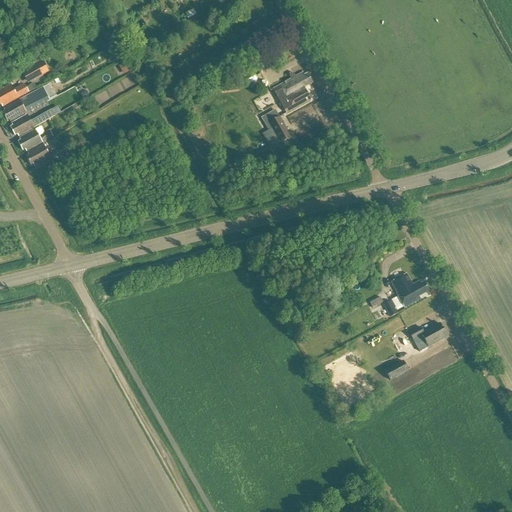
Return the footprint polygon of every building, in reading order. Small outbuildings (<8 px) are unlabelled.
[(200,21),(197,15),(188,20),(191,26),(200,21)] [(262,37),(246,45),(251,55),(266,47),(263,41),(280,32),(279,29),(281,28),(277,20),(274,22),(272,20),(266,23),(263,18),(252,24),(257,33),(259,32),(262,37)] [(237,61),(247,56),(243,48),(233,53),(237,61)] [(43,62),(21,74),(27,85),(49,73),(43,62)] [(273,91),(286,115),(309,102),(302,90),(312,84),(307,75),(304,77),(303,74),(273,91)] [(22,86),(14,91),(11,86),(0,92),(0,106),(1,106),(2,108),(18,99),(27,94),(25,91),(22,86)] [(10,123),(26,114),(35,109),(35,108),(46,102),(43,96),(31,102),(31,101),(21,106),(19,102),(3,111),(4,112),(2,114),(6,122),(9,121),(10,123)] [(291,138),(275,110),(261,119),(268,131),(272,129),(281,145),(291,138)] [(44,123),(55,117),(52,111),(31,122),(27,116),(11,125),(13,127),(10,129),(15,137),(17,135),(18,138),(34,129),(44,123)] [(26,153),(42,144),(52,138),(48,131),(44,134),(40,128),(19,140),(20,142),(18,143),(23,152),(25,151),(26,153)] [(34,168),(50,159),(52,163),(68,154),(64,148),(61,150),(57,144),(46,151),(43,146),(27,155),(28,157),(26,158),(31,167),(33,165),(34,168)] [(406,275),(391,283),(397,295),(396,295),(397,298),(403,308),(404,309),(420,300),(418,298),(429,292),(424,283),(421,285),(419,282),(412,286),(406,275)] [(380,298),(370,304),(373,309),(383,304),(380,298)] [(386,320),(397,314),(390,302),(383,306),(388,314),(383,317),(386,320)] [(428,349),(447,338),(442,330),(443,329),(440,324),(423,334),(420,328),(409,334),(413,341),(422,337),(428,349)] [(403,362),(386,371),(391,381),(408,372),(403,362)]
